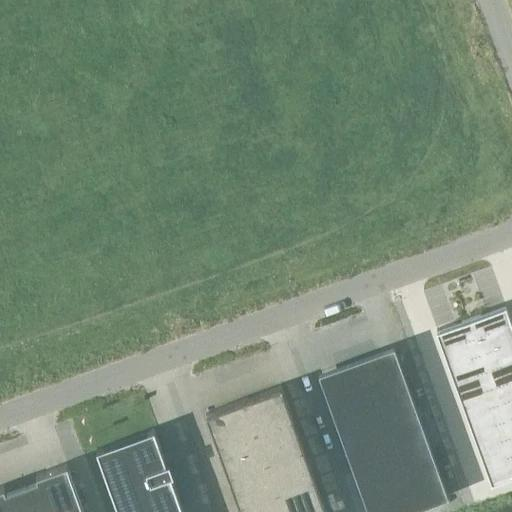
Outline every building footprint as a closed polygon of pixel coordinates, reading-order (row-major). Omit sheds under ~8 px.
[(511,323),(505,304),(436,329),(491,480),(511,472),(511,323)] [(396,353),(329,377),(377,511),(401,511),(447,496),(405,377),(396,353)] [(325,511),(280,384),(205,411),(241,511),(325,511)] [(104,449),(95,448),(118,511),(183,511),(170,474),(173,473),(168,462),(166,462),(153,428),(147,433),(147,434),(104,449)] [(3,486),(0,486),(0,511),(84,511),(67,463),(36,474),(37,477),(5,489),(3,486)]
